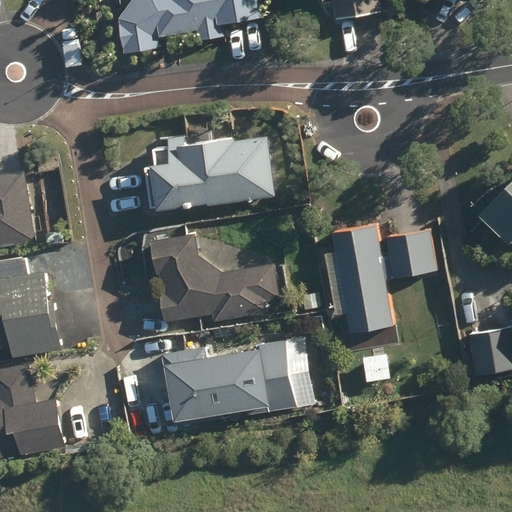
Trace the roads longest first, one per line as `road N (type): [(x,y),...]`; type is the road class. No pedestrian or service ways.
road 1 (residential): [(331,86),(48,89)]
road 2 (residential): [(331,86),(340,142),(372,153),(396,140),(397,82)]
